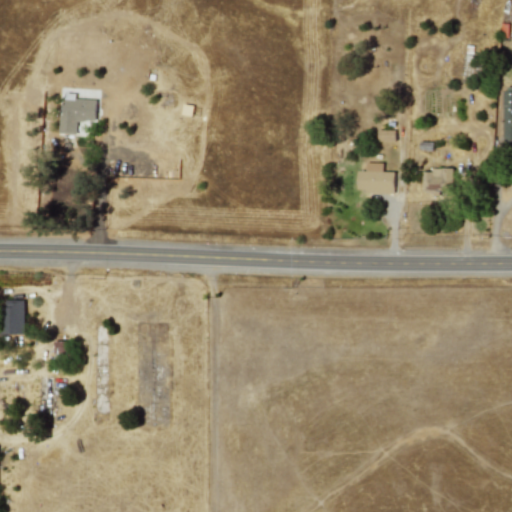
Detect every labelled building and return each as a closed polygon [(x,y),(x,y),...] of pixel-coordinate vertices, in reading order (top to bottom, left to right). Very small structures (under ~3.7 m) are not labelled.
[(502,140),(511,140),(511,87),(503,87),(502,140)] [(76,133),(76,120),(95,121),(96,100),(74,99),(75,94),(62,93),(60,132),(76,133)] [(377,142),(394,142),(395,130),(377,130),(377,142)] [(394,172),(382,172),(382,163),(365,163),(365,171),(357,171),(356,189),(365,189),(365,194),(393,195),(394,172)] [(422,169),(421,190),(448,192),(449,170),(422,169)] [(24,300),(2,300),(3,334),(24,334),(24,300)] [(53,354),(66,355),(67,342),(54,341),(53,354)]
